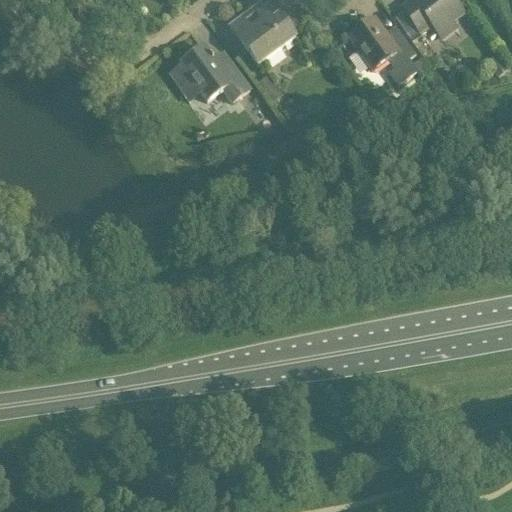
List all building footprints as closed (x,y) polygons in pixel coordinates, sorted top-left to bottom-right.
[(416,3),(403,12),(421,38),(433,29),(441,41),(455,31),(447,19),(459,11),(450,0),(423,0),(417,5),(416,3)] [(276,20),(269,25),(257,8),(227,30),(256,69),(293,42),(276,20)] [(413,67),(409,62),(415,58),(395,31),(386,38),(375,23),(349,42),(373,74),(385,65),(391,74),(388,76),(397,90),(416,76),(420,82),(430,74),(421,61),(413,67)] [(230,106),(248,93),(231,70),(221,78),(203,53),(169,78),(180,92),(190,85),(205,106),(221,94),(230,106)] [(509,73),(499,59),(495,62),(500,69),(494,73),(499,80),(509,73)]
